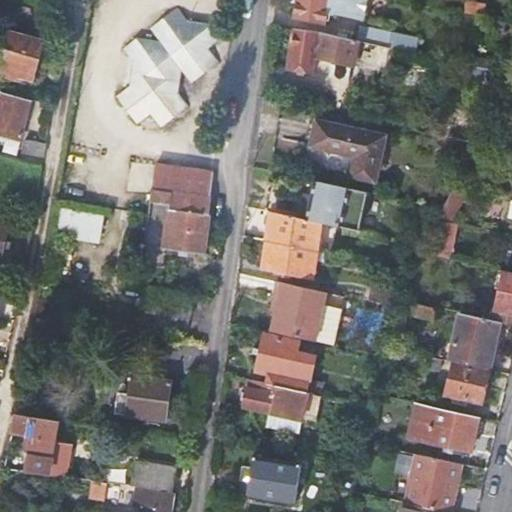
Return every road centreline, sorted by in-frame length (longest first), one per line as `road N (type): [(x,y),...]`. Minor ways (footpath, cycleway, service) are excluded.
road 1 (residential): [(257,0),(195,511)]
road 2 (residential): [(78,19),(0,435)]
